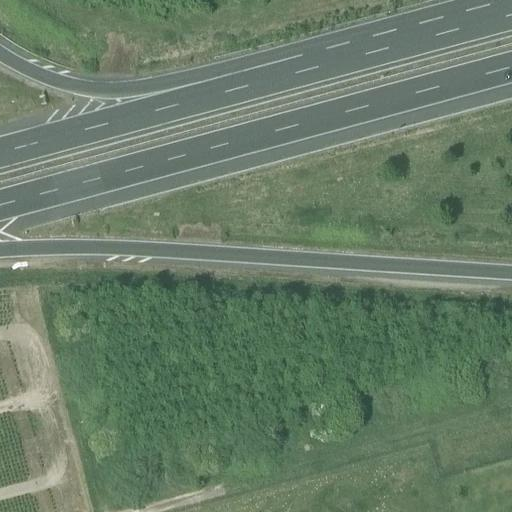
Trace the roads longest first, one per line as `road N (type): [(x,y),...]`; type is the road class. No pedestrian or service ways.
road 1 (motorway): [(0,205),(511,70)]
road 2 (motorway): [(0,249),(180,251),(511,273)]
road 3 (track): [(511,411),(148,511)]
road 4 (motorway): [(511,18),(194,101)]
road 5 (motorway): [(194,101),(78,89),(0,54)]
road 6 (motorway): [(194,101),(0,153)]
